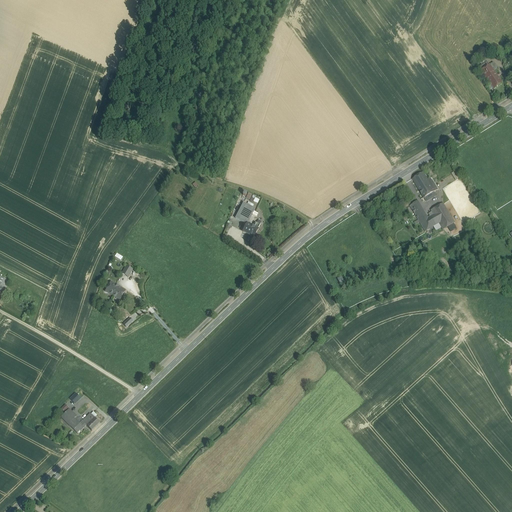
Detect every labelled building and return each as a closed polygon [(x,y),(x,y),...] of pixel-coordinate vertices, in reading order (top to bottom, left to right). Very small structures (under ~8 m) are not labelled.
[(487,62),(479,68),(481,71),(490,65),(487,62)] [(494,63),(490,66),(494,72),(499,69),(494,63)] [(490,66),(490,65),(481,71),(494,89),(503,84),(494,72),(490,66)] [(456,181),(460,179),(456,172),(452,175),(456,181)] [(423,173),(413,180),(418,188),(428,182),(423,173)] [(428,182),(418,188),(424,198),(434,192),(438,190),(431,180),(428,182)] [(437,196),(434,192),(424,198),(426,202),(437,196)] [(428,218),(418,202),(410,206),(425,232),(433,227),(438,224),(439,224),(434,215),(428,218)] [(255,210),(243,203),(235,219),(247,225),(247,224),(252,215),(255,210)] [(434,215),(439,224),(443,230),(448,227),(454,224),(455,223),(443,204),(431,211),(434,215)] [(247,224),(247,225),(243,232),(254,238),(258,230),(253,227),(247,224)] [(132,270),(127,266),(122,274),(128,277),(132,270)] [(9,282),(0,277),(0,289),(5,291),(9,282)] [(126,291),(111,282),(105,292),(120,301),(126,291)] [(76,394),(71,399),(75,404),(80,399),(76,394)] [(69,410),(62,417),(65,420),(69,417),(72,414),(69,410)] [(72,414),(69,417),(65,420),(65,421),(67,424),(68,423),(71,426),(76,421),(74,419),(76,417),(72,414)] [(100,424),(90,414),(80,424),(77,421),(76,421),(71,426),(70,427),(77,434),(80,430),(81,431),(86,426),(92,432),(100,424)]
